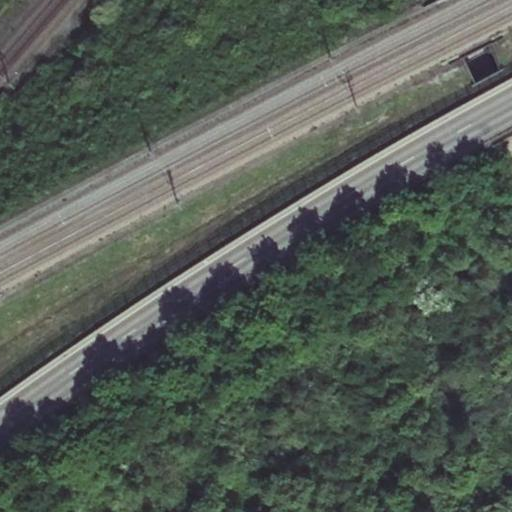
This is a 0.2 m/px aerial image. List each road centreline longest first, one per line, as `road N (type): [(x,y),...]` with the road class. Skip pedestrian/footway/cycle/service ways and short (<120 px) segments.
road 1 (secondary): [(0,423),(284,233),(480,119)]
road 2 (track): [(511,133),(453,0)]
